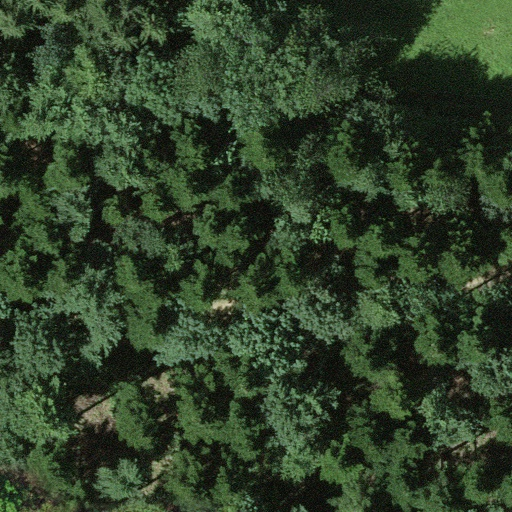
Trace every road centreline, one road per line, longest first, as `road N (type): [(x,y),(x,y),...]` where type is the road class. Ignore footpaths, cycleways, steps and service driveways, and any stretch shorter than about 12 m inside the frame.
road 1 (track): [(511,255),(112,334),(0,371)]
road 2 (track): [(0,91),(340,129),(511,163)]
